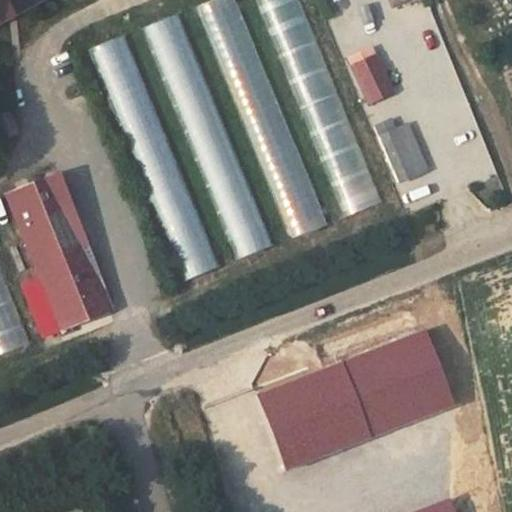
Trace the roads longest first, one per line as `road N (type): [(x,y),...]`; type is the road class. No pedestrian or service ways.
road 1 (residential): [(122,394),(511,241)]
road 2 (residential): [(0,442),(122,394)]
road 3 (residential): [(122,394),(156,511)]
